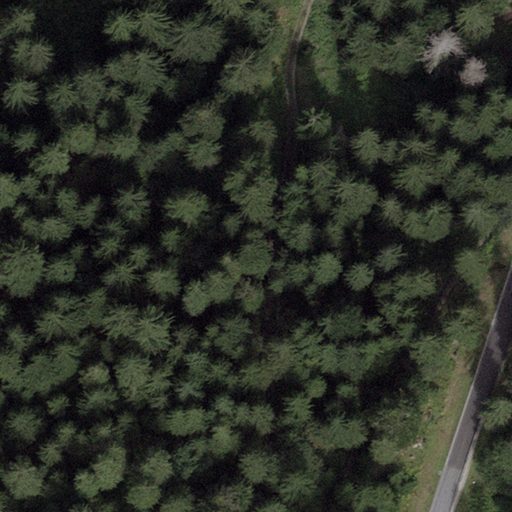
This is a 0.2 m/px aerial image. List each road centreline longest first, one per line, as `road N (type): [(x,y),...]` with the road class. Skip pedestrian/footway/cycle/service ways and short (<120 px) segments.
road 1 (track): [(250,511),(268,451),(270,249),(306,0)]
road 2 (track): [(511,199),(452,273),(321,511)]
road 3 (tertiary): [(511,326),(447,511)]
